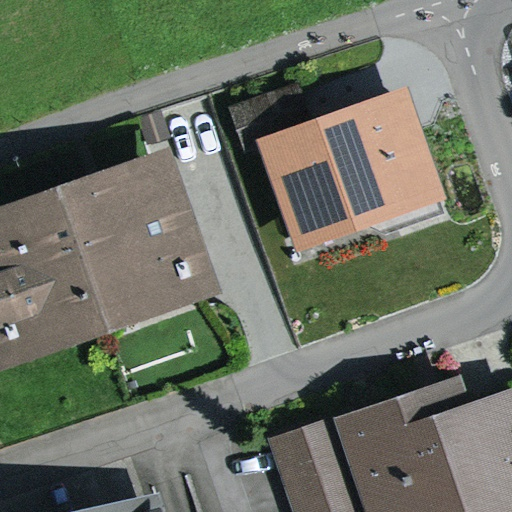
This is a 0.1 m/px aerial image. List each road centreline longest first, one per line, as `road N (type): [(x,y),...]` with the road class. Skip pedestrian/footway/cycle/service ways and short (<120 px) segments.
road 1 (residential): [(0,481),(487,310),(511,293)]
road 2 (residential): [(0,149),(447,1)]
road 3 (residential): [(511,187),(447,1)]
